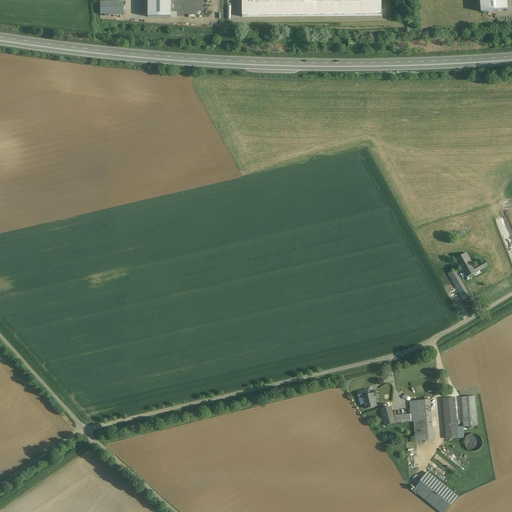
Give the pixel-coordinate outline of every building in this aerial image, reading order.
[(98,0),(99,14),(124,13),(123,0),(98,0)] [(148,0),(148,17),(171,17),(171,0),(148,0)] [(242,0),(243,18),(382,16),(381,0),(242,0)] [(479,0),(481,12),(508,10),(507,0),(479,0)] [(466,253),(456,259),(466,278),(488,266),(485,261),(476,266),(475,265),(474,266),(466,253)] [(449,273),(461,300),(469,297),(456,269),(449,273)] [(363,397),(369,395),(367,390),(357,393),(359,398),(363,397)] [(369,395),(363,397),(364,401),(363,402),(364,404),(365,405),(366,409),(376,406),(373,394),(369,395)] [(475,396),(461,397),(463,427),(478,426),(475,396)] [(443,399),(444,414),(456,413),(455,398),(443,399)] [(409,402),(410,415),(411,422),(413,422),(415,442),(433,440),(430,400),(409,402)] [(390,407),(381,409),(381,410),(382,410),(384,419),(385,426),(395,423),(411,422),(410,415),(399,416),(399,417),(393,417),(390,407)] [(458,432),(456,413),(444,414),(446,433),(458,432)] [(484,445),(477,432),(466,438),(473,451),(484,445)] [(445,511),(457,497),(427,473),(413,490),(441,511),(445,511)]
